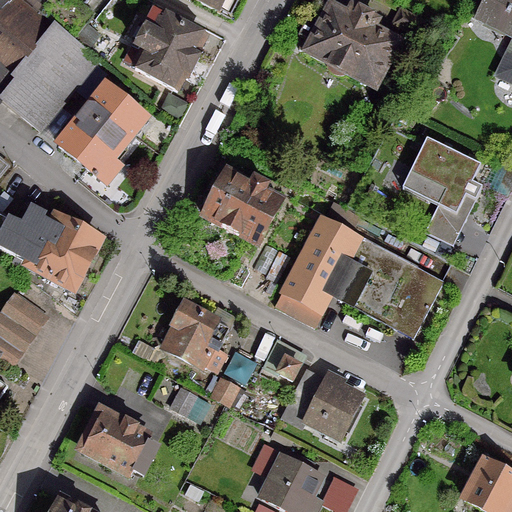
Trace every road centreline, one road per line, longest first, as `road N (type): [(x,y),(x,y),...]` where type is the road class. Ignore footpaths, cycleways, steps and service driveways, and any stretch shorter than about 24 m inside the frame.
road 1 (residential): [(137,249),(422,403)]
road 2 (residential): [(137,249),(0,511)]
road 3 (residential): [(270,0),(137,249)]
road 4 (residential): [(511,225),(422,403)]
road 5 (residential): [(0,139),(137,249)]
road 6 (residential): [(422,403),(368,511)]
